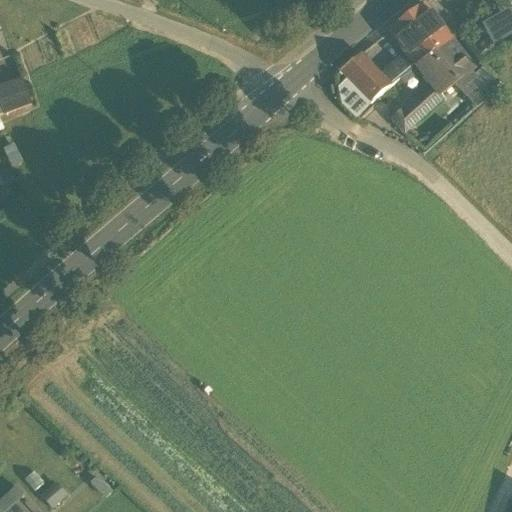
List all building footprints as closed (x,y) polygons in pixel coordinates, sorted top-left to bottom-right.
[(405,56),(414,68),(433,54),(449,43),(421,6),(388,34),(405,56)] [(511,35),(511,17),(508,10),(479,26),(492,48),(511,35)] [(449,43),(433,54),(455,84),(470,71),(449,43)] [(417,71),(431,91),(437,100),(438,99),(455,84),(433,54),(414,68),(417,71)] [(369,104),(388,89),(378,77),(358,56),(339,71),(346,78),(369,104)] [(405,56),(378,77),(388,89),(409,72),(414,68),(405,56)] [(417,71),(414,68),(409,72),(410,76),(417,71)] [(481,69),(474,75),(485,87),(495,79),(481,69)] [(474,75),(470,71),(455,84),(476,108),(491,94),(485,87),(474,75)] [(0,80),(0,117),(2,120),(30,107),(14,73),(0,80)] [(353,119),(369,104),(346,78),(337,87),(337,92),(340,105),(353,119)] [(440,101),(438,99),(437,100),(431,91),(417,102),(427,113),(440,101)] [(412,102),(404,109),(417,122),(427,113),(417,102),(415,105),(412,102)] [(404,109),(400,112),(413,126),(417,122),(404,109)] [(402,136),(413,126),(400,112),(388,123),(402,136)] [(50,484),(37,497),(49,509),(62,496),(50,484)]
